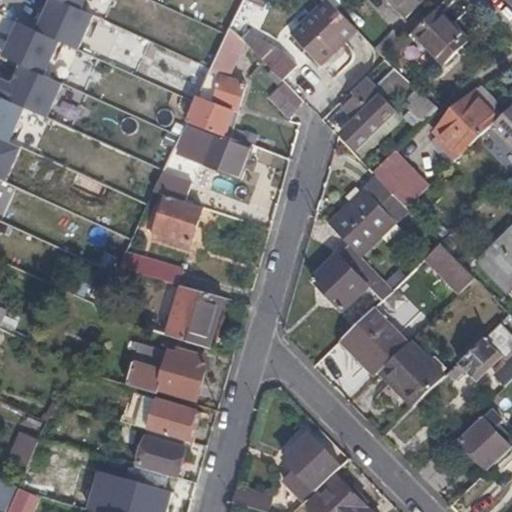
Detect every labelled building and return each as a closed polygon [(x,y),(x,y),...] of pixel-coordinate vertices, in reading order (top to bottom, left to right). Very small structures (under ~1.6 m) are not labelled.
[(82,10),(58,0),(46,0),(33,29),(59,41),(76,48),(91,15),(82,10)] [(86,0),(58,0),(82,10),(86,0)] [(243,0),(243,1),(256,8),(262,10),(267,0),(243,0)] [(426,0),(386,0),(406,20),(426,0)] [(243,1),(231,28),(241,38),(256,8),(243,1)] [(322,67),(358,32),(337,10),(328,2),(292,37),(322,67)] [(469,42),(438,10),(412,35),(444,67),(469,42)] [(59,41),(33,29),(16,21),(0,56),(18,64),(43,76),(59,41)] [(231,28),(205,79),(222,85),(224,81),(241,38),(231,28)] [(394,34),(376,51),(385,61),(403,44),(394,34)] [(245,42),(285,83),(299,69),(284,54),(252,35),(245,42)] [(368,78),(384,62),(385,61),(376,51),(357,68),(368,78)] [(43,76),(18,64),(10,82),(0,77),(0,95),(46,116),(60,83),(43,76)] [(195,100),(184,123),(196,127),(217,135),(225,138),(234,114),(238,114),(247,89),(224,81),(222,85),(205,79),(195,98),(195,100)] [(366,80),(352,93),(355,97),(343,109),(356,122),(343,136),(358,151),(397,113),(366,80)] [(303,107),(284,88),(270,101),(294,125),(303,107)] [(493,127),(499,122),(474,96),(438,131),(463,157),(493,127)] [(409,115),(420,128),(434,114),(423,102),(409,115)] [(511,109),(499,122),(493,127),(511,146),(511,109)] [(0,186),(71,219),(92,175),(0,132),(0,186)] [(241,182),(253,148),(229,139),(228,144),(205,135),(202,141),(209,144),(201,168),(241,182)] [(408,210),(422,197),(429,189),(394,153),(373,174),(378,179),(408,210)] [(164,171),(159,187),(189,197),(194,181),(164,171)] [(361,257),(408,210),(378,179),(330,226),(350,246),(361,257)] [(442,245),(464,224),(460,220),(449,231),(423,206),(427,202),(422,197),(408,210),(442,245)] [(191,246),(203,210),(168,199),(156,236),(163,238),(161,244),(172,247),(174,241),(178,242),(191,246)] [(508,293),(509,291),(511,288),(511,231),(479,264),(508,293)] [(440,275),(461,296),(477,280),(442,245),(426,261),(436,270),(440,275)] [(383,302),(394,292),(361,257),(350,246),(313,281),(344,312),(369,287),(383,302)] [(132,262),(126,273),(131,274),(166,284),(179,287),(184,271),(155,263),(154,268),(132,262)] [(208,350),(222,299),(181,288),(167,338),(208,350)] [(378,376),(380,374),(410,345),(376,309),(344,340),(372,370),(362,380),(368,386),(378,376)] [(485,341),(448,376),(455,383),(466,372),(473,378),(497,353),(502,358),(511,347),(511,336),(501,326),(485,341)] [(380,374),(415,409),(447,378),(412,343),(410,345),(380,374)] [(141,346),(136,364),(165,373),(171,354),(141,346)] [(129,388),(159,397),(160,392),(198,403),(209,365),(193,360),(190,360),(191,354),(181,351),(179,356),(171,354),(165,373),(136,364),(129,388)] [(506,388),(511,382),(511,361),(496,378),(506,388)] [(147,399),(137,429),(151,433),(160,403),(147,399)] [(160,403),(151,433),(188,444),(198,414),(160,403)] [(490,472),(511,450),(511,448),(495,431),(502,423),(492,412),(461,443),(490,472)] [(317,494),(350,463),(321,432),(314,439),(312,437),(286,463),(295,472),(317,494)] [(149,439),(140,470),(178,480),(187,450),(149,439)] [(12,468),(28,474),(40,447),(24,440),(12,468)] [(462,473),(445,453),(423,472),(441,491),(462,473)] [(36,488),(33,496),(43,498),(75,508),(87,469),(51,459),(46,474),(61,479),(56,494),(36,488)] [(284,483),(306,505),(317,494),(295,472),(284,483)] [(371,511),(339,479),(311,507),(315,511),(371,511)] [(454,506),(460,511),(475,511),(493,493),(479,480),(454,506)] [(0,509),(6,511),(16,490),(0,482),(0,509)] [(238,489),(233,506),(254,511),(270,511),(274,499),(238,489)] [(11,511),(37,511),(43,498),(33,496),(20,492),(11,511)]
